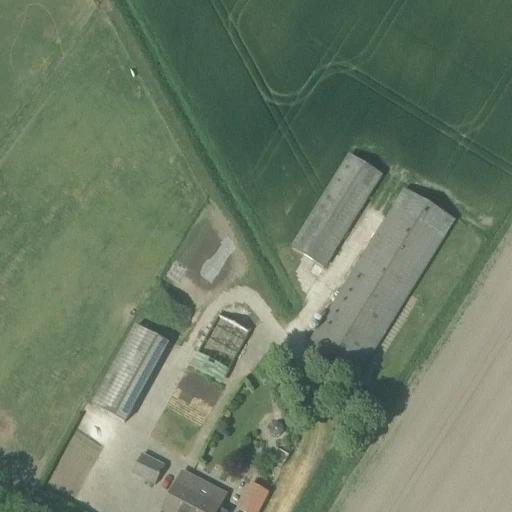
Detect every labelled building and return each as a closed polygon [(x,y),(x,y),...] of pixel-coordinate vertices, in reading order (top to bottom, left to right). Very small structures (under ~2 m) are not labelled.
[(324,270),(381,177),(348,156),(290,249),(324,270)] [(453,221),(405,191),(310,343),(359,373),(453,221)] [(222,385),(249,334),(218,317),(151,439),(185,457),(224,386),(222,385)] [(92,407),(124,425),(168,345),(136,327),(92,407)] [(164,468),(141,457),(132,474),(155,486),(164,468)] [(182,473),(161,511),(222,511),(219,510),(226,496),(182,473)]
